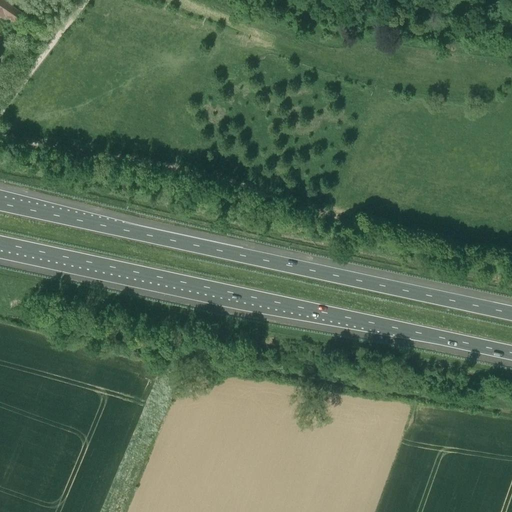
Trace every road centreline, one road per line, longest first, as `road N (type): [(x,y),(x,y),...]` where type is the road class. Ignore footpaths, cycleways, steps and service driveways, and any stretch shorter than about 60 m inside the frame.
road 1 (motorway): [(0,243),(511,353)]
road 2 (motorway): [(511,313),(0,203)]
road 3 (track): [(84,0),(0,125)]
